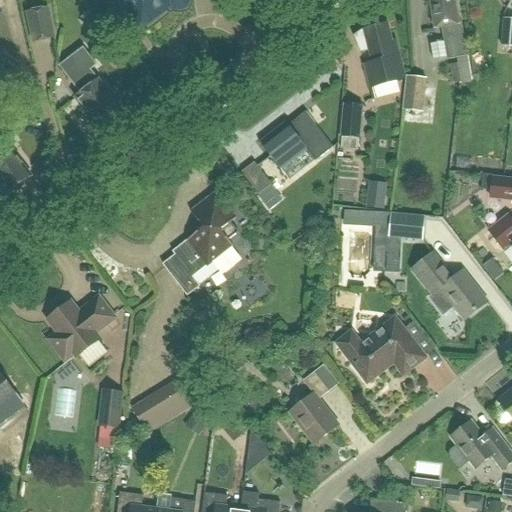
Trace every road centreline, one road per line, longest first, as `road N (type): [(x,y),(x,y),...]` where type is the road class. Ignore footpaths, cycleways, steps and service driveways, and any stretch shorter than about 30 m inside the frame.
road 1 (unclassified): [(0,265),(341,0)]
road 2 (residential): [(314,511),(316,498),(511,347)]
